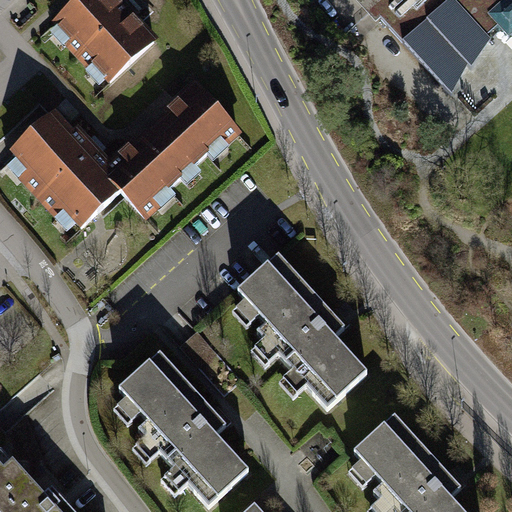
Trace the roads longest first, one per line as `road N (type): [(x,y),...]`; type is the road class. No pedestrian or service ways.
road 1 (tertiary): [(235,0),(345,206),(430,323),(511,410)]
road 2 (residential): [(0,220),(80,329),(77,404),(85,436),(139,511)]
